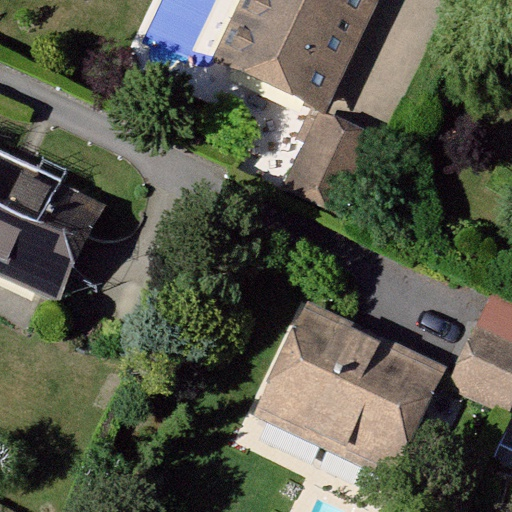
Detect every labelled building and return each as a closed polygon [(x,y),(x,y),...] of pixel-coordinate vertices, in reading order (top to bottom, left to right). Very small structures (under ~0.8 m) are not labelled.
[(375,2),(371,0),(240,0),(203,72),(311,127),(375,2)] [(350,212),(383,137),(321,110),(288,185),(350,212)] [(85,210),(0,170),(0,291),(38,309),(85,210)] [(449,380),(304,311),(251,420),(396,489),(449,380)] [(511,404),(511,339),(482,325),(450,393),(505,419),(511,404)]
